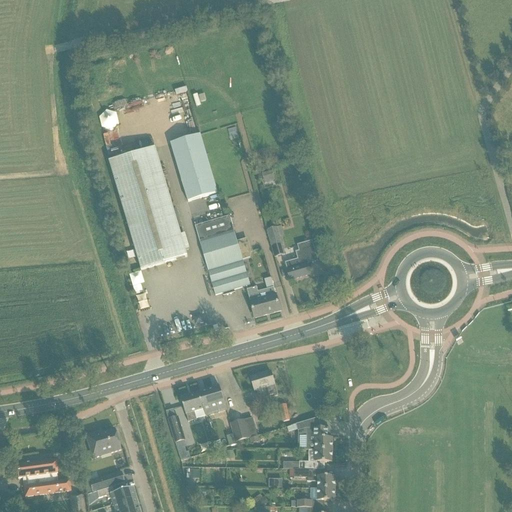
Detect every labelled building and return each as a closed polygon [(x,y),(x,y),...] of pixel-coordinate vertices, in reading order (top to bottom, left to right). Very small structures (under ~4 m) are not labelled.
[(171,145),(187,202),(217,194),(200,136),(171,145)] [(108,163),(138,261),(141,271),(188,257),(185,248),(167,190),(155,149),(108,163)] [(195,227),(215,296),(250,286),(229,217),(195,227)] [(267,231),(275,259),(285,256),(278,228),(267,231)] [(295,253),(298,260),(285,264),(287,271),(290,281),(310,275),(307,265),(317,262),(318,262),(312,242),(297,246),(299,252),(295,253)] [(141,271),(128,274),(132,287),(144,284),(141,271)] [(257,288),(247,291),(255,319),(280,312),(274,288),(273,288),(267,290),(258,293),(257,288)] [(251,378),(254,388),(255,392),(267,388),(269,396),(274,395),(275,397),(278,396),(270,372),(251,378)] [(220,387),(201,393),(203,401),(201,401),(206,417),(227,411),(220,387)] [(203,401),(201,393),(181,399),(188,423),(206,417),(201,401),(203,401)] [(280,406),(283,422),(290,421),(287,405),(280,406)] [(176,417),(168,420),(175,444),(185,441),(178,417),(176,417)] [(409,490),(408,511),(477,511),(478,492),(478,491),(478,490),(477,490),(476,489),(471,489),(469,477),(474,475),(475,475),(476,474),(476,473),(476,472),(469,444),(469,443),(468,442),(467,442),(466,442),(458,444),(456,438),(458,438),(459,437),(459,436),(460,435),(456,419),(455,418),(454,417),(453,417),(421,425),(420,425),(420,426),(419,427),(419,432),(413,432),(412,432),(411,433),(411,434),(410,471),(410,472),(410,473),(411,473),(417,476),(417,487),(412,487),(411,487),(410,488),(409,489),(409,490)] [(319,429),(319,418),(296,425),(298,431),(304,429),(307,429),(319,429)] [(258,437),(252,419),(244,421),(250,439),(258,437)] [(250,439),(244,421),(231,425),(236,443),(250,439)] [(333,451),(333,439),(329,439),(329,429),(319,429),(307,429),(307,443),(308,443),(308,451),(333,451)] [(99,434),(85,438),(92,461),(121,453),(115,432),(100,436),(99,434)] [(294,470),(313,470),(313,463),(332,463),(333,451),(308,451),(308,463),(299,462),(299,463),(299,470),(294,470)] [(22,486),(24,497),(70,491),(69,481),(58,482),(55,460),(16,466),(18,480),(22,479),(23,486),(22,486)] [(318,482),(318,490),(335,490),(335,477),(313,477),(313,470),(294,470),(294,478),(307,478),(307,482),(318,482)] [(190,471),(190,479),(199,479),(199,471),(190,471)] [(121,473),(88,483),(92,494),(124,484),(121,473)] [(282,489),(282,479),(268,479),(268,488),(282,489)] [(111,488),(96,493),(98,500),(106,497),(107,501),(111,500),(112,506),(135,499),(131,488),(113,494),(111,488)] [(335,490),(318,490),(318,502),(335,502),(335,490)] [(69,498),(70,511),(85,511),(83,496),(69,498)] [(135,499),(112,506),(114,511),(129,511),(138,509),(135,499)]
